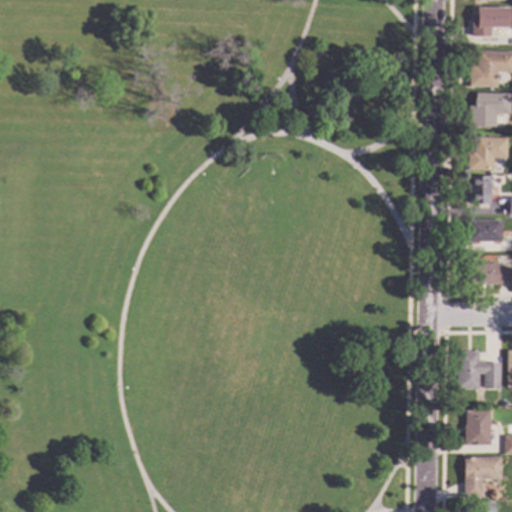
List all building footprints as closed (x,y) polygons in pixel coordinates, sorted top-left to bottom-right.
[(507,28),(489,28),(488,37),(469,37),(470,19),(475,19),(475,8),(508,9),(507,28)] [(511,73),(495,73),(495,88),(468,88),(468,65),(476,65),(476,52),(511,52),(511,73)] [(507,115),(494,114),(493,127),(467,127),(467,107),(474,107),(474,94),(508,95),(507,115)] [(504,159),(491,159),(490,172),(466,172),(467,151),(472,151),(472,138),(505,139),(504,159)] [(488,204),(467,204),(468,177),(489,178),(488,204)] [(500,242),(465,241),(466,222),(500,222),(500,242)] [(497,268),(510,268),(510,285),(467,284),(468,264),(497,265),(497,268)] [(511,350),(503,351),(503,388),(511,388),(511,350)] [(476,362),(498,363),(497,389),(481,389),(481,374),(476,374),(476,390),(454,389),(455,352),(476,352),(476,362)] [(488,446),(462,446),(462,426),(464,426),(464,412),(488,412),(488,446)] [(511,455),(502,455),(503,437),(511,437),(511,455)] [(499,479),(480,479),(480,498),(462,498),(462,459),(499,459),(499,479)] [(492,511),(492,503),(477,503),(477,511),(492,511)]
